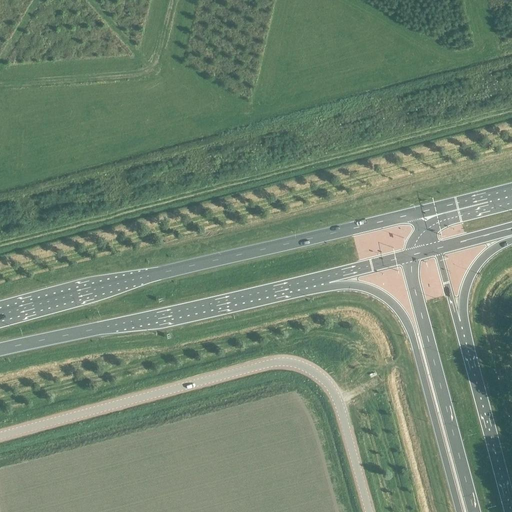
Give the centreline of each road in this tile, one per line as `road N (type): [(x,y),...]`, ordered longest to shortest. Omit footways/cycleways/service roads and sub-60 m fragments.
road 1 (unclassified): [(369,511),(340,406),(310,370),(280,364),(0,436)]
road 2 (trunk): [(422,211),(0,315)]
road 3 (trunk): [(0,350),(327,276)]
road 4 (trunk): [(327,276),(378,294),(407,324),(458,511)]
road 5 (trunk): [(408,256),(471,511)]
road 6 (trunk): [(507,511),(458,322)]
